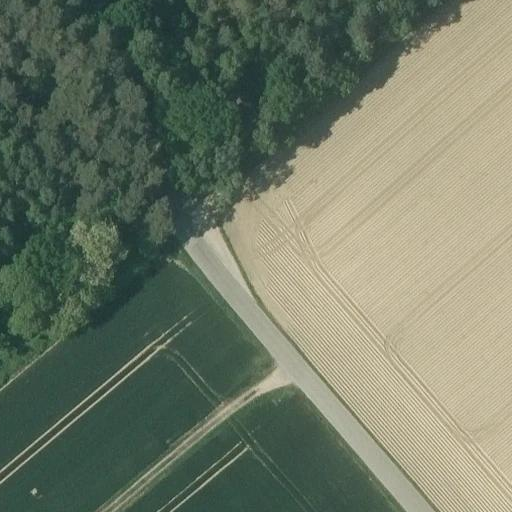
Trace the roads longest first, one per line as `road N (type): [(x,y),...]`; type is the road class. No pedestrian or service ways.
road 1 (residential): [(422,511),(183,232),(100,0)]
road 2 (track): [(452,0),(183,232)]
road 3 (track): [(296,364),(115,511)]
